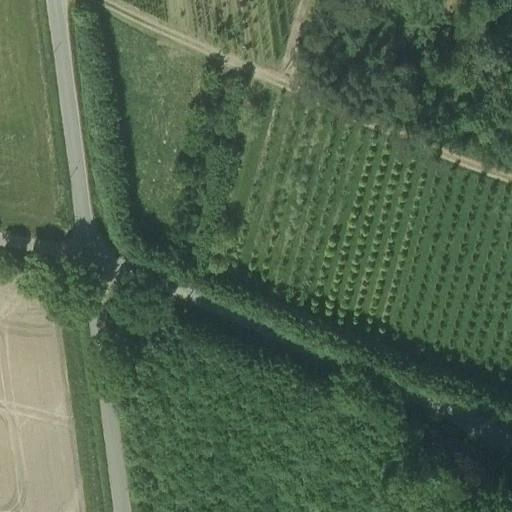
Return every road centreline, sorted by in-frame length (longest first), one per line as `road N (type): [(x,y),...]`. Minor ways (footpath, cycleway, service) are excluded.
road 1 (unclassified): [(84,255),(141,268),(423,403),(511,433)]
road 2 (unclassified): [(120,511),(84,255)]
road 3 (unclassified): [(84,255),(52,0)]
